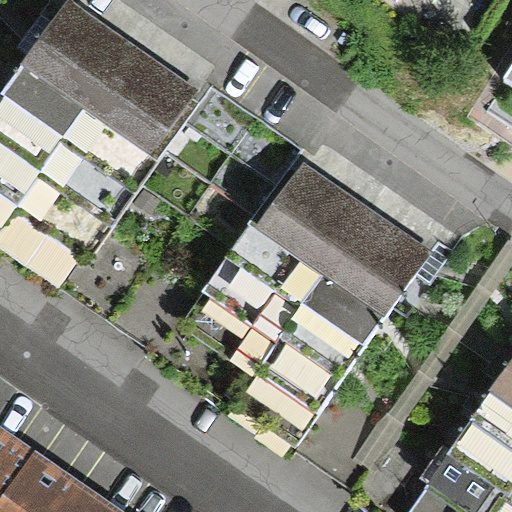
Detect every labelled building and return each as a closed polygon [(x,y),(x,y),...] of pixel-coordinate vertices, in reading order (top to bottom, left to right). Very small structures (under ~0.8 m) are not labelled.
[(211,60),(128,0),(59,0),(0,84),(0,157),(97,228),(211,60)] [(316,134),(204,301),(334,389),(430,243),(448,255),(460,231),(316,134)] [(0,157),(0,237),(400,511),(511,511),(511,510),(439,461),(334,389),(204,301),(97,228),(0,157)] [(511,352),(439,461),(511,510),(511,352)] [(105,511),(0,441),(0,511),(105,511)]
